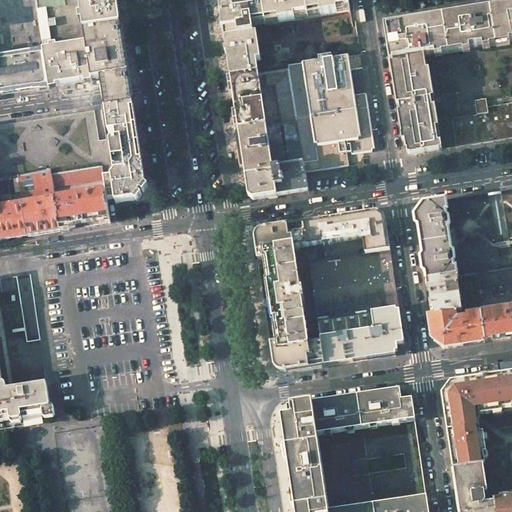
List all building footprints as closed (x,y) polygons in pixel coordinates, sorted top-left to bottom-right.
[(80,0),(82,12),(88,48),(69,51),(53,53),(44,55),(45,58),(49,88),(75,84),(97,80),(101,80),(129,75),(122,29),(117,0),(80,0)] [(225,46),(230,78),(258,73),(256,60),(260,59),(257,33),(253,33),(252,25),(350,10),(348,0),(221,0),(222,4),(219,5),(225,46)] [(511,9),(387,30),(392,62),(424,57),(511,42),(511,9)] [(38,19),(41,39),(42,42),(44,55),(53,53),(49,32),(56,30),(55,23),(48,24),(47,18),(38,19)] [(511,42),(424,57),(438,151),(446,150),(511,139),(511,42)] [(289,69),(297,121),(304,163),(306,172),(364,162),(362,152),(372,151),(371,148),(375,147),(366,93),(353,94),(347,55),(340,56),(339,52),(309,56),(310,61),(288,64),(289,69)] [(0,94),(37,89),(37,90),(39,90),(47,88),(48,88),(49,88),(45,58),(44,55),(31,57),(0,62),(0,94)] [(424,57),(392,62),(404,146),(405,147),(407,147),(408,150),(414,149),(415,155),(438,151),(424,57)] [(289,69),(266,72),(268,85),(276,83),(282,123),(297,121),(289,69)] [(235,106),(238,130),(266,126),(258,73),(230,78),(235,106)] [(129,75),(101,80),(101,82),(103,93),(105,107),(105,109),(123,107),(134,105),(133,102),(131,89),(129,78),(129,75)] [(105,109),(109,134),(115,132),(117,140),(113,140),(111,142),(111,144),(111,148),(114,163),(115,164),(116,164),(120,164),(121,171),(115,173),(111,177),(104,178),(104,180),(106,192),(108,200),(115,200),(115,203),(135,200),(136,198),(146,185),(134,105),(123,107),(105,109)] [(266,126),(273,168),(304,163),(297,121),(282,123),(266,126)] [(266,126),(238,130),(243,159),(245,177),(246,177),(273,172),(273,168),(266,126)] [(273,172),(246,177),(248,191),(260,199),(309,191),(308,187),(308,184),(306,172),(304,163),(273,168),(273,172)] [(102,167),(51,175),(53,188),(104,180),(104,178),(102,167)] [(23,203),(29,236),(60,231),(55,200),(53,188),(51,175),(50,171),(19,176),(22,194),(22,195),(23,203)] [(106,192),(55,200),(60,231),(111,223),(108,200),(106,192)] [(22,194),(0,197),(0,240),(29,236),(23,203),(13,204),(12,197),(22,195),(22,194)] [(449,226),(448,219),(446,218),(445,211),(447,211),(445,200),(424,204),(415,217),(416,225),(419,227),(422,247),(439,244),(442,244),(444,244),(449,243),(447,229),(449,226)] [(373,212),(303,224),(307,247),(323,244),(323,246),(330,245),(333,245),(333,243),(363,238),(365,254),(390,251),(386,221),(373,212)] [(268,275),(298,270),(295,253),(292,253),(292,251),(299,250),(298,249),(307,247),(303,224),(288,227),(288,226),(265,230),(265,231),(264,231),(256,242),(258,261),(266,260),(266,264),(267,268),(268,275)] [(421,259),(423,273),(426,275),(427,282),(449,278),(457,277),(455,267),(454,268),(453,262),(455,260),(453,253),(451,251),(449,243),(444,244),(442,244),(439,244),(422,247),(421,259)] [(365,254),(309,262),(310,268),(318,322),(372,313),(399,309),(390,251),(365,254)] [(266,260),(258,261),(260,269),(267,268),(266,264),(266,260)] [(511,268),(475,274),(477,287),(511,282),(511,268)] [(271,305),(274,321),(275,321),(276,329),(306,324),(303,306),(305,306),(302,288),(300,288),(298,270),(268,275),(269,283),(268,283),(271,305)] [(449,278),(427,282),(430,291),(433,315),(457,312),(462,311),(457,279),(459,279),(458,277),(457,277),(449,278)] [(374,331),(321,339),(321,344),(325,367),(395,356),(395,353),(398,353),(397,345),(404,344),(399,309),(372,313),(374,331)] [(511,309),(481,314),(485,342),(511,337),(511,309)] [(433,315),(430,316),(433,339),(446,348),(485,342),(481,314),(466,316),(466,319),(459,320),(460,324),(458,325),(456,315),(457,315),(457,312),(433,315)] [(372,313),(318,322),(321,339),(374,331),(372,313)] [(308,342),(306,324),(276,329),(277,336),(278,340),(278,344),(271,345),(274,364),(286,373),(325,367),(321,344),(313,345),(313,343),(307,344),(306,342),(308,342)] [(277,336),(270,337),(271,345),(278,344),(278,340),(277,336)] [(0,420),(52,413),(47,383),(3,390),(0,372),(0,420)] [(442,395),(447,428),(447,432),(453,470),(483,465),(483,464),(485,464),(480,428),(477,424),(476,417),(481,414),(494,412),(494,414),(503,413),(503,408),(511,406),(511,373),(450,383),(442,395)] [(292,417),(282,418),(295,511),(429,511),(428,502),(427,497),(329,511),(317,435),(415,421),(412,400),(402,401),(400,390),(291,406),(292,417)] [(0,430),(45,423),(53,422),(52,413),(0,420),(0,430)] [(427,497),(415,421),(317,435),(329,511),(427,497)] [(453,470),(459,511),(496,511),(496,503),(494,503),(494,506),(486,506),(485,498),(488,498),(483,465),(453,470)] [(496,511),(511,511),(511,498),(500,500),(500,502),(497,502),(497,503),(496,503),(496,511)]
